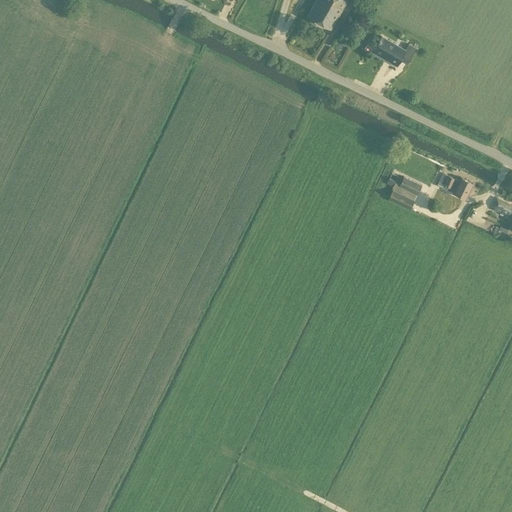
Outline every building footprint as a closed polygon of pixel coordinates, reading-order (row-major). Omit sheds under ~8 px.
[(347,1),(345,0),(315,0),(307,15),(331,29),(347,1)] [(405,50),(382,36),(373,52),(397,66),(401,59),(408,63),(416,48),(409,44),(405,50)] [(466,199),(474,183),(461,177),(459,181),(454,179),(455,178),(448,175),(448,176),(443,173),(439,182),(444,184),(442,187),(466,199)] [(399,185),(417,194),(422,185),(404,176),(399,185)] [(393,187),(396,181),(390,178),(387,183),(393,187)] [(410,209),(414,200),(393,190),(388,199),(410,209)] [(508,216),(511,207),(511,205),(497,198),(492,208),(508,216)]
